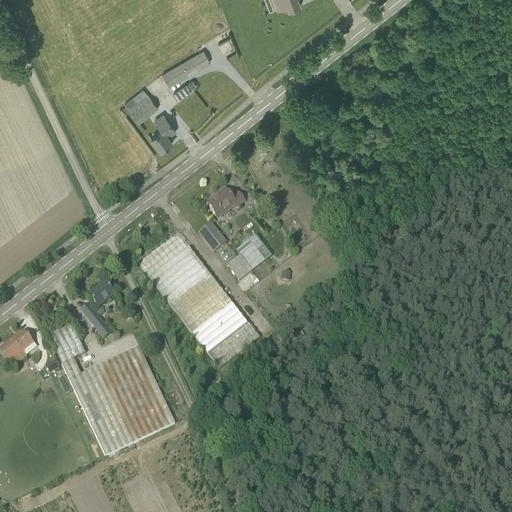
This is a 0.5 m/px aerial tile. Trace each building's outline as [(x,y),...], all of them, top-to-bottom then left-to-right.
[(273,0),(278,11),(287,7),(288,10),(300,5),(298,0),(273,0)] [(203,51),(162,75),(169,87),(210,63),(203,51)] [(191,91),(195,88),(191,82),(187,85),(186,84),(172,94),(177,101),(191,91)] [(158,109),(147,96),(139,102),(135,97),(125,104),(140,123),(158,109)] [(161,131),(151,139),(161,152),(172,143),(168,137),(175,132),(164,117),(156,124),(161,131)] [(213,199),(206,205),(217,220),(235,206),(237,209),(245,203),(237,193),(231,198),(224,190),(224,191),(225,193),(215,201),(213,199)] [(211,224),(198,234),(213,254),(226,244),(211,224)] [(218,288),(176,233),(136,264),(179,319),(218,288)] [(238,282),(271,257),(255,237),(235,252),(239,257),(226,267),(238,282)] [(93,313),(98,308),(115,295),(104,283),(88,296),(94,304),(89,307),(88,306),(81,311),(102,341),(110,336),(93,313)] [(258,340),(218,288),(179,319),(219,370),(258,340)] [(52,346),(63,371),(105,459),(175,425),(139,349),(81,376),(73,360),(85,355),(75,335),(71,326),(48,337),(52,346)] [(37,348),(33,343),(23,331),(0,349),(0,353),(12,369),(27,357),(26,356),(37,348)]
